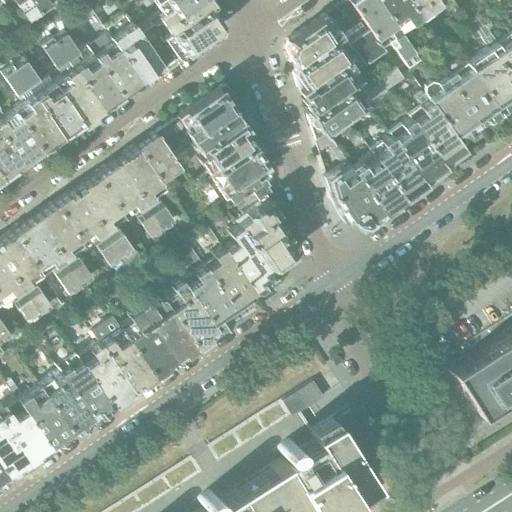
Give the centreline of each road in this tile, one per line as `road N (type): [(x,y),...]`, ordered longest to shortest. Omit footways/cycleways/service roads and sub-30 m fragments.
road 1 (residential): [(5,511),(338,280)]
road 2 (residential): [(250,36),(0,209)]
road 3 (residential): [(338,280),(250,36)]
road 4 (residential): [(438,511),(338,280)]
road 5 (residential): [(338,280),(511,160)]
